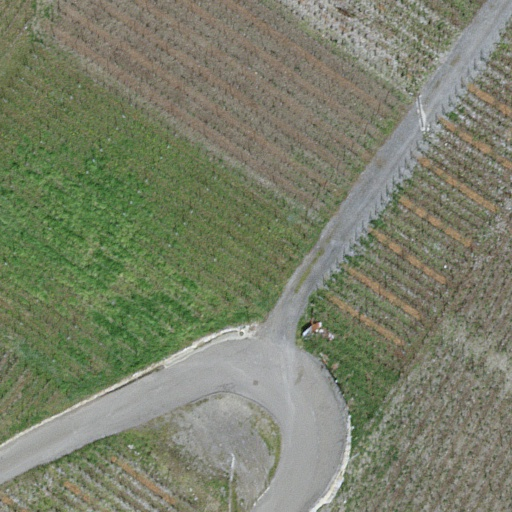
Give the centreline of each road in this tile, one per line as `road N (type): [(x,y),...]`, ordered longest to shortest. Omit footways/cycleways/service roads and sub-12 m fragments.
road 1 (unclassified): [(0,464),(224,363),(270,373),(305,407),(310,456),(276,511)]
road 2 (track): [(270,373),(300,282),(499,0)]
